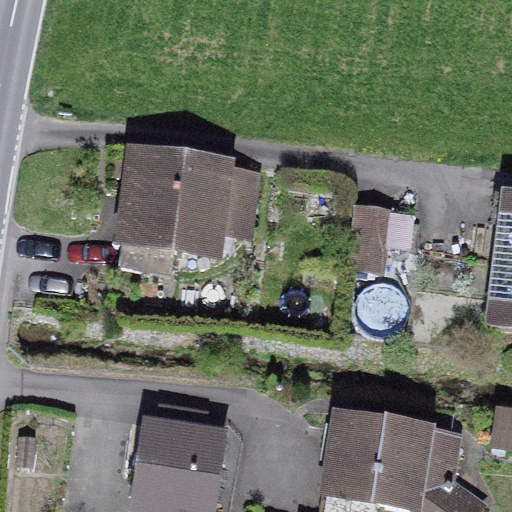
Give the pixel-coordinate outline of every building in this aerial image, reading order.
[(230,180),(120,167),(108,262),(218,276),(230,180)] [(390,209),(354,206),(348,271),(383,275),(390,209)] [(511,210),(495,208),(478,333),(511,337),(511,210)] [(428,444),(330,428),(316,511),(321,511),(470,511),(421,483),(428,444)] [(207,511),(216,450),(134,439),(123,511),(207,511)]
